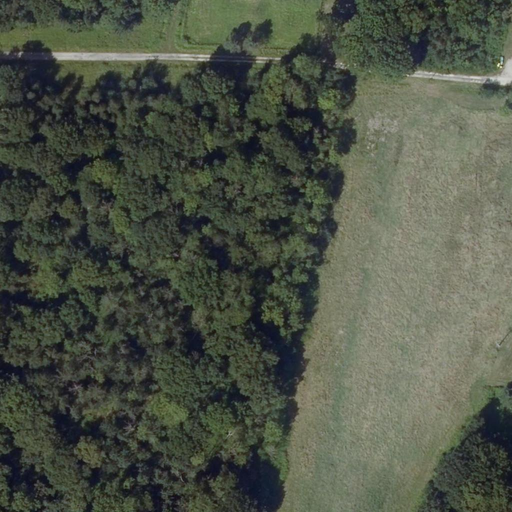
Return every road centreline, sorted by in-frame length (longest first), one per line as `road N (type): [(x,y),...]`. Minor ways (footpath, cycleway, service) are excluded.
road 1 (unclassified): [(349,68),(0,56)]
road 2 (unclassified): [(511,85),(349,68)]
